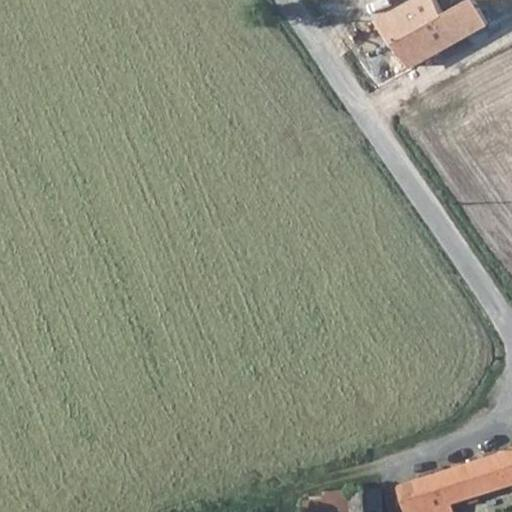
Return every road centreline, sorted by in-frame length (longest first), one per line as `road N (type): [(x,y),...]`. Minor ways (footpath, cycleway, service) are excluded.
road 1 (residential): [(511,323),(287,0)]
road 2 (unknown): [(373,123),(511,39)]
